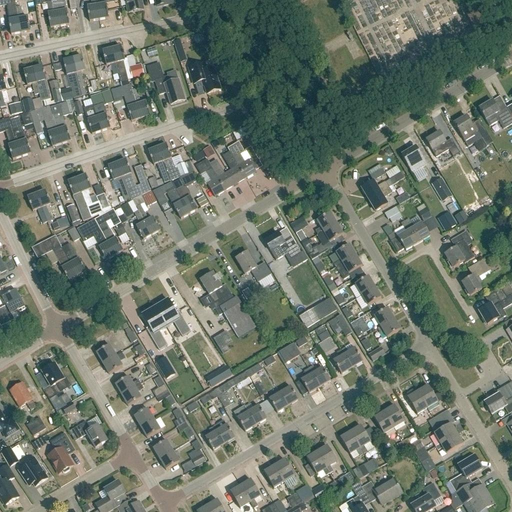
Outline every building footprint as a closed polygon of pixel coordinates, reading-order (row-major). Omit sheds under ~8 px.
[(21,34),(14,0),(0,0),(0,6),(7,6),(10,21),(9,21),(11,36),(21,34)] [(48,14),(51,29),(60,28),(56,2),(55,0),(35,0),(37,5),(42,4),(47,3),(49,14),(48,14)] [(55,0),(56,2),(60,28),(69,26),(67,11),(66,11),(64,0),(55,0)] [(90,23),(99,21),(95,0),(91,0),(92,7),(87,8),(90,23)] [(95,0),(99,21),(108,19),(105,0),(95,0)] [(134,13),(144,11),(141,0),(124,0),(128,13),(134,12),(134,13)] [(20,3),(16,4),(16,8),(21,34),(30,33),(28,18),(23,18),(21,8),(20,8),(20,5),(20,3)] [(484,25),(477,10),(470,13),(471,15),(468,16),(466,12),(465,12),(475,32),(473,27),(476,26),(477,28),(484,25)] [(112,49),(120,83),(128,81),(123,62),(125,62),(121,47),(112,49)] [(120,83),(112,49),(103,52),(106,67),(111,65),(114,76),(118,75),(120,83)] [(156,49),(147,51),(149,58),(158,55),(156,49)] [(133,56),(127,58),(129,68),(132,79),(144,76),(141,65),(136,66),(133,56)] [(72,59),(82,96),(86,95),(83,84),(80,73),(85,72),(82,57),(72,59)] [(82,97),(82,96),(72,59),(63,62),(67,76),(70,88),(71,88),(74,99),(82,97)] [(164,79),(164,78),(159,64),(147,68),(151,84),(155,82),(164,79)] [(207,72),(204,64),(189,69),(194,85),(203,82),(207,95),(221,90),(214,69),(207,72)] [(39,95),(40,98),(41,102),(50,100),(46,82),(42,67),(33,69),(39,95)] [(36,99),(40,98),(39,95),(33,69),(24,71),(27,86),(32,85),(35,96),(36,99)] [(3,120),(8,119),(8,117),(4,103),(2,93),(6,92),(3,77),(0,77),(0,105),(1,108),(3,118),(2,118),(3,120)] [(155,82),(159,96),(167,94),(171,106),(185,102),(179,81),(170,84),(168,77),(164,78),(164,79),(155,82)] [(147,98),(153,96),(149,84),(144,86),(147,98)] [(127,108),(132,123),(141,120),(133,95),(132,91),(130,86),(110,91),(115,104),(123,102),(121,98),(124,97),(128,108),(127,108)] [(63,101),(73,99),(71,89),(61,91),(63,101)] [(133,95),(141,120),(150,117),(145,103),(141,104),(137,94),(136,90),(132,91),(133,95)] [(55,104),(61,102),(59,91),(52,93),(55,104)] [(93,108),(101,133),(110,130),(106,115),(107,115),(104,106),(113,103),(109,91),(103,94),(90,98),(93,107),(93,108)] [(25,113),(35,111),(32,99),(22,102),(25,113)] [(16,102),(6,106),(9,116),(19,113),(16,102)] [(77,116),(83,114),(80,102),(74,104),(77,116)] [(493,102),(479,110),(489,127),(499,122),(503,130),(511,124),(511,117),(506,108),(499,113),(493,102)] [(52,116),(54,120),(62,145),(71,142),(66,128),(65,128),(62,118),(70,115),(66,103),(50,108),(52,116)] [(62,145),(54,120),(52,116),(50,108),(49,107),(30,113),(33,124),(39,122),(39,123),(45,121),(49,133),(48,134),(53,148),(62,145)] [(93,108),(93,107),(85,110),(88,121),(92,136),(101,133),(93,108)] [(25,127),(33,124),(30,113),(21,116),(25,127)] [(10,119),(22,158),(31,155),(26,141),(19,120),(18,117),(10,119)] [(466,117),(454,124),(460,135),(462,138),(468,148),(482,140),(475,126),(472,128),(466,117)] [(22,158),(10,119),(9,119),(8,119),(3,120),(3,121),(0,121),(0,133),(6,132),(10,146),(8,146),(13,161),(22,158)] [(242,129),(245,137),(246,139),(252,136),(247,127),(242,129)] [(440,133),(426,141),(432,152),(436,159),(449,151),(453,158),(460,154),(451,140),(446,143),(440,133)] [(488,136),(482,140),(487,147),(492,144),(488,136)] [(233,158),(245,179),(256,173),(248,160),(244,163),(240,155),(244,153),(238,144),(228,150),(231,155),(233,158)] [(166,146),(157,149),(170,183),(174,181),(181,178),(188,176),(188,175),(194,173),(190,163),(184,165),(184,164),(174,168),(171,160),(172,160),(166,146)] [(412,173),(418,169),(425,165),(421,158),(415,147),(401,156),(412,173)] [(250,159),(255,156),(250,148),(245,151),(250,159)] [(164,185),(170,183),(157,149),(149,153),(154,167),(157,166),(164,185)] [(231,155),(228,150),(230,153),(223,157),(231,171),(228,173),(235,185),(245,179),(233,158),(231,155)] [(498,153),(501,160),(508,156),(505,150),(498,153)] [(117,164),(130,199),(131,201),(143,196),(141,191),(140,186),(136,188),(131,175),(126,160),(117,164)] [(209,165),(210,165),(207,161),(196,167),(201,175),(206,172),(212,182),(207,185),(214,198),(225,191),(212,170),(209,165)] [(235,185),(228,173),(225,174),(217,161),(210,165),(209,165),(212,170),(225,191),(235,185)] [(117,164),(108,167),(113,181),(116,180),(124,201),(130,199),(117,164)] [(138,179),(145,177),(141,166),(134,169),(138,179)] [(382,169),(372,175),(375,181),(385,175),(382,169)] [(368,201),(389,188),(404,179),(401,173),(389,180),(389,181),(386,183),(377,188),(373,182),(361,189),(368,201)] [(97,198),(99,203),(92,206),(87,192),(91,190),(86,176),(77,180),(92,219),(95,221),(111,211),(110,208),(109,208),(104,195),(97,198)] [(156,182),(154,178),(148,181),(152,190),(153,190),(153,191),(160,188),(159,187),(163,185),(161,180),(156,182)] [(84,223),(92,219),(77,180),(68,183),(73,197),(74,197),(84,223)] [(172,185),(189,215),(197,211),(190,197),(188,198),(184,189),(185,188),(180,180),(172,185)] [(442,202),(444,201),(452,197),(442,180),(432,185),(442,202)] [(173,207),(181,220),(189,215),(172,185),(171,183),(152,192),(160,206),(167,202),(163,196),(167,194),(174,207),(173,207)] [(389,188),(368,201),(375,212),(387,205),(383,199),(392,194),(389,188)] [(46,219),(47,223),(51,221),(50,218),(46,207),(51,206),(45,191),(36,195),(46,219)] [(399,206),(410,199),(406,194),(396,200),(399,206)] [(43,224),(47,223),(46,219),(36,195),(27,198),(33,212),(38,211),(43,224)] [(132,201),(139,213),(152,236),(160,232),(153,218),(148,221),(140,206),(145,203),(141,197),(132,201)] [(203,197),(197,201),(201,208),(208,205),(203,197)] [(136,228),(144,241),(152,236),(139,213),(132,201),(120,207),(125,216),(133,212),(134,213),(135,215),(140,225),(136,228)] [(73,228),(81,225),(74,206),(67,208),(73,224),(72,224),(73,228)] [(119,218),(124,215),(120,207),(115,209),(119,218)] [(392,224),(402,218),(396,208),(385,215),(388,220),(389,219),(392,224)] [(424,222),(432,218),(426,209),(419,214),(424,222)] [(111,211),(95,221),(107,244),(115,257),(123,252),(116,239),(115,239),(107,224),(110,222),(114,228),(119,238),(126,234),(121,225),(113,210),(111,211)] [(456,223),(465,220),(462,211),(453,215),(456,223)] [(442,232),(454,225),(446,212),(435,218),(442,232)] [(320,228),(315,231),(318,236),(337,225),(330,214),(317,222),(320,228)] [(60,230),(69,227),(66,218),(57,222),(60,230)] [(404,222),(418,244),(430,237),(422,224),(414,229),(409,220),(404,222)] [(115,257),(107,244),(95,221),(77,230),(84,243),(94,237),(100,248),(99,248),(106,262),(115,257)] [(406,252),(418,244),(404,222),(401,224),(406,233),(391,243),(397,254),(404,250),(406,252)] [(310,244),(304,248),(309,256),(312,261),(336,246),(333,241),(343,235),(337,225),(318,236),(317,236),(321,245),(313,250),(310,244)] [(74,243),(80,239),(74,229),(68,232),(74,243)] [(278,234),(265,243),(271,253),(276,261),(287,254),(285,251),(295,245),(290,237),(286,230),(278,234)] [(301,242),(306,239),(302,231),(296,235),(301,242)] [(445,255),(453,269),(463,263),(464,264),(474,258),(472,259),(465,248),(472,243),(466,232),(451,241),(455,249),(445,255)] [(62,269),(69,282),(77,278),(62,249),(55,237),(43,243),(48,254),(53,252),(57,260),(58,259),(59,261),(58,262),(62,269)] [(62,249),(77,278),(86,273),(77,257),(76,257),(75,255),(75,254),(70,245),(62,249)] [(295,245),(285,251),(287,254),(291,260),(301,254),(295,245)] [(336,268),(356,256),(349,246),(336,254),(340,260),(333,264),(336,268)] [(257,268),(248,253),(236,260),(245,276),(251,272),(258,284),(271,275),(264,264),(257,268)] [(356,256),(336,268),(338,272),(345,268),(349,275),(362,267),(356,256)] [(473,277),(462,284),(470,297),(481,290),(478,285),(482,282),(479,277),(484,274),(489,271),(483,261),(477,264),(468,270),(473,277)] [(321,263),(315,266),(320,275),(325,271),(321,263)] [(222,288),(213,274),(200,281),(209,296),(214,304),(212,305),(219,316),(223,314),(238,338),(255,328),(237,299),(234,300),(226,286),(222,288)] [(334,284),(329,276),(323,280),(331,293),(337,289),(334,284)] [(362,296),(375,288),(368,277),(355,285),(362,296)] [(375,288),(362,296),(368,307),(381,299),(375,288)] [(250,306),(256,303),(248,289),(241,293),(250,306)] [(0,309),(20,300),(16,291),(15,292),(14,290),(9,293),(10,294),(8,294),(9,296),(0,299),(0,309)] [(501,310),(498,305),(501,303),(506,300),(500,290),(495,293),(485,298),(489,305),(479,312),(487,326),(498,319),(499,321),(506,317),(502,310),(501,310)] [(340,295),(334,298),(339,306),(345,303),(340,295)] [(330,299),(312,310),(319,321),(337,311),(330,299)] [(25,309),(20,300),(0,309),(0,326),(13,320),(11,315),(17,312),(17,313),(19,312),(19,313),(24,310),(24,309),(25,309)] [(168,301),(155,308),(167,328),(174,324),(182,338),(191,332),(178,311),(175,312),(168,301)] [(155,308),(142,316),(149,328),(146,330),(159,351),(168,346),(160,332),(167,328),(155,308)] [(348,308),(342,312),(347,320),(353,316),(348,308)] [(378,330),(394,320),(388,309),(374,317),(378,323),(375,325),(378,330)] [(352,334),(341,316),(328,324),(332,330),(338,326),(346,338),(352,334)] [(394,320),(378,330),(380,334),(383,332),(387,339),(401,331),(394,320)] [(359,326),(353,330),(358,338),(364,334),(359,326)] [(318,337),(327,332),(323,327),(315,331),(318,337)] [(127,336),(132,344),(137,341),(133,333),(127,336)] [(299,348),(308,344),(304,338),(296,343),(299,348)] [(367,340),(361,343),(366,351),(372,348),(367,340)] [(301,356),(294,344),(279,353),(286,364),(301,356)] [(103,365),(116,357),(109,346),(96,354),(103,365)] [(135,349),(140,358),(145,354),(140,346),(135,349)] [(341,351),(344,355),(352,369),(363,363),(355,349),(348,353),(345,348),(341,351)] [(373,363),(385,355),(381,348),(369,355),(373,363)] [(352,369),(344,355),(341,351),(336,354),(339,358),(333,362),(342,375),(352,369)] [(140,358),(134,361),(137,365),(147,360),(148,359),(145,354),(140,358)] [(116,357),(103,365),(109,376),(122,368),(116,357)] [(268,368),(276,363),(273,357),(264,362),(268,368)] [(163,374),(171,369),(165,358),(156,363),(163,374)] [(151,364),(146,368),(150,376),(156,372),(151,364)] [(55,365),(42,373),(50,387),(44,391),(49,400),(61,393),(71,386),(67,378),(64,380),(55,365)] [(254,375),(262,371),(259,365),(251,370),(254,375)] [(227,367),(221,371),(226,379),(232,376),(227,367)] [(312,375),(320,388),(331,382),(323,368),(316,372),(313,367),(309,369),(312,375)] [(309,395),(320,388),(312,375),(309,369),(304,372),(307,378),(301,381),(309,395)] [(212,376),(206,379),(211,388),(217,384),(212,376)] [(236,387),(244,382),(241,376),(232,381),(236,387)] [(158,389),(153,393),(156,398),(167,391),(159,377),(153,381),(158,389)] [(122,397),(141,385),(138,381),(132,384),(129,378),(115,386),(122,397)] [(266,393),(260,383),(255,386),(261,396),(266,393)] [(20,409),(27,405),(31,412),(37,408),(32,401),(33,401),(23,384),(10,392),(20,409)] [(231,390),(227,384),(214,392),(218,397),(225,410),(232,406),(224,394),(231,390)] [(141,385),(122,397),(128,407),(141,399),(137,393),(143,389),(141,385)] [(278,390),(288,407),(299,401),(291,388),(290,388),(287,385),(278,390)] [(418,393),(428,409),(438,403),(428,387),(418,393)] [(511,413),(511,397),(508,399),(502,389),(497,392),(499,395),(485,404),(492,416),(505,408),(509,415),(511,413)] [(277,414),(288,407),(278,390),(273,393),(275,397),(269,400),(277,414)] [(175,405),(170,396),(167,391),(156,398),(159,403),(165,400),(170,408),(175,405)] [(214,392),(209,395),(212,401),(218,397),(214,392)] [(417,415),(428,409),(418,393),(407,399),(417,415)] [(204,406),(212,401),(209,395),(201,400),(204,406)] [(199,409),(198,408),(195,403),(187,408),(190,414),(199,409)] [(66,415),(75,410),(72,404),(62,409),(66,415)] [(256,426),(248,413),(244,407),(240,409),(244,416),(237,419),(245,433),(256,426)] [(248,413),(256,426),(267,420),(259,407),(248,413)] [(384,413),(394,429),(404,423),(394,407),(384,413)] [(141,429),(154,421),(148,410),(134,418),(141,429)] [(178,410),(173,413),(178,421),(183,418),(178,410)] [(5,421),(0,412),(0,433),(2,432),(6,438),(18,431),(11,418),(5,421)] [(384,436),(394,429),(384,413),(374,419),(384,436)] [(453,420),(449,414),(440,419),(444,426),(453,420)] [(444,426),(440,419),(438,416),(433,420),(439,429),(444,426)] [(33,437),(46,429),(39,419),(27,426),(33,437)] [(433,420),(428,423),(434,432),(439,429),(433,420)] [(154,421),(141,429),(147,439),(160,431),(154,421)] [(91,431),(86,422),(74,430),(80,439),(87,435),(95,449),(107,442),(98,427),(91,431)] [(440,445),(457,435),(451,425),(434,435),(440,445)] [(216,432),(224,446),(235,439),(227,426),(216,432)] [(360,449),(363,454),(367,452),(364,447),(371,443),(361,427),(350,433),(360,449)] [(190,428),(184,432),(189,440),(194,437),(190,428)] [(224,446),(216,432),(213,428),(209,430),(212,435),(205,439),(213,452),(224,446)] [(359,457),(363,454),(360,449),(350,433),(340,439),(350,456),(356,452),(359,457)] [(65,474),(70,472),(70,470),(69,468),(72,466),(62,450),(64,449),(65,450),(71,446),(64,434),(50,443),(56,453),(49,457),(59,474),(62,473),(63,474),(65,474)] [(440,445),(435,447),(438,452),(442,449),(446,455),(463,445),(457,435),(440,445)] [(413,449),(411,445),(407,440),(402,443),(407,452),(413,449)] [(424,448),(419,440),(411,445),(413,449),(415,453),(424,448)] [(160,460),(173,452),(167,442),(153,450),(160,460)] [(192,445),(197,453),(202,450),(197,442),(192,445)] [(378,454),(384,451),(378,443),(373,446),(378,454)] [(407,452),(402,443),(397,446),(402,455),(407,452)] [(327,470),(330,474),(333,472),(331,467),(337,463),(327,447),(317,453),(327,470)] [(415,453),(418,459),(427,453),(424,448),(415,453)] [(10,468),(19,463),(10,449),(2,454),(10,468)] [(173,452),(160,460),(166,471),(179,463),(173,452)] [(326,477),(330,474),(327,470),(317,453),(307,459),(310,465),(305,467),(311,478),(316,475),(316,476),(323,472),(326,477)] [(427,474),(436,468),(427,453),(418,459),(427,474)] [(196,468),(206,462),(202,455),(191,461),(196,468)] [(468,486),(468,487),(472,484),(468,478),(482,470),(475,458),(458,467),(463,475),(450,482),(456,494),(468,486)] [(21,467),(23,469),(19,472),(29,487),(33,485),(35,488),(48,480),(45,475),(46,474),(42,468),(41,469),(34,459),(21,467)] [(368,463),(374,472),(379,469),(373,460),(368,463)] [(295,477),(285,461),(274,467),(284,484),(286,487),(290,485),(288,481),(295,477)] [(374,472),(368,463),(363,466),(369,475),(374,472)] [(0,498),(5,506),(19,498),(10,482),(15,479),(8,467),(0,471),(0,475),(4,482),(0,484),(0,498)] [(264,473),(274,490),(284,484),(274,467),(264,473)] [(358,481),(364,477),(358,468),(353,471),(358,481)] [(339,480),(340,480),(345,489),(350,486),(355,483),(349,474),(344,477),(339,480)] [(335,483),(340,492),(345,489),(340,480),(335,483)] [(365,493),(371,504),(378,500),(382,506),(402,494),(394,480),(376,491),(371,483),(362,488),(365,493)] [(261,498),(251,481),(241,487),(251,504),(254,509),(258,507),(255,501),(261,498)] [(103,491),(108,498),(95,506),(99,511),(109,511),(116,508),(112,501),(124,494),(117,482),(103,491)] [(340,492),(335,483),(329,486),(335,495),(340,492)] [(352,488),(357,497),(364,493),(359,484),(352,488)] [(318,503),(328,496),(322,485),(311,491),(318,503)] [(414,511),(430,511),(435,509),(431,502),(440,497),(433,485),(423,491),(427,498),(412,507),(414,511)] [(472,493),(468,487),(468,486),(456,494),(464,506),(467,511),(483,511),(486,510),(494,506),(482,487),(472,493)] [(230,493),(240,510),(251,504),(241,487),(230,493)] [(297,493),(292,496),(297,506),(302,503),(297,493)] [(371,504),(365,493),(345,504),(350,511),(366,511),(364,508),(371,504)] [(292,508),(297,506),(292,496),(287,499),(292,508)] [(207,507),(209,511),(223,511),(217,501),(207,507)] [(278,511),(286,511),(280,501),(274,504),(278,511)] [(131,507),(128,502),(118,508),(120,511),(143,511),(138,503),(131,507)]
